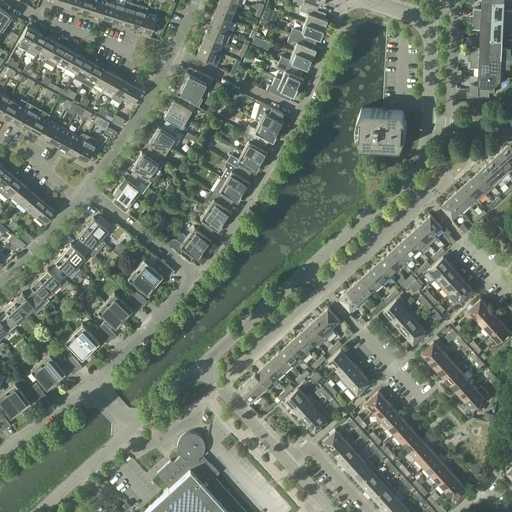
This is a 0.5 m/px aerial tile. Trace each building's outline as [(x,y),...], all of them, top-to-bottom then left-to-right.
[(70,0),(69,6),(79,9),(81,0),(70,0)] [(81,0),(79,9),(90,12),(93,0),(81,0)] [(93,0),(90,12),(100,15),(104,0),(93,0)] [(104,0),(100,15),(110,19),(115,2),(115,0),(104,0)] [(125,0),(115,0),(115,2),(110,19),(121,22),(126,6),(127,1),(125,0)] [(237,0),(219,0),(218,4),(234,10),(238,0),(237,0)] [(322,6),(324,0),(292,0),(292,2),(301,5),(301,4),(317,10),(319,5),(322,6)] [(471,15),(471,18),(493,20),(493,0),(482,0),(482,9),(474,8),(473,15),(471,15)] [(493,0),(493,20),(511,20),(511,10),(504,10),(505,0),(503,0),(493,0)] [(126,6),(121,22),(131,25),(137,4),(127,1),(126,6)] [(146,12),(147,7),(137,4),(131,25),(141,28),(146,12)] [(234,10),(218,4),(214,14),(230,20),(234,10)] [(308,13),(304,22),(323,29),(327,20),(324,18),(326,13),(317,10),(301,4),(301,5),(299,10),(308,13)] [(0,7),(0,27),(2,29),(5,24),(5,25),(11,15),(0,7)] [(266,8),(261,21),(272,25),(277,12),(266,8)] [(154,23),(157,15),(146,12),(141,28),(152,32),(152,30),(158,32),(160,25),(154,23)] [(214,14),(210,24),(226,30),(230,20),(214,14)] [(481,29),(481,38),(492,39),(493,20),(471,18),(470,22),(473,22),(473,28),(481,29)] [(511,20),(493,20),(492,39),(503,39),(503,30),(511,30),(511,24),(511,20)] [(320,38),(323,29),(304,22),(301,30),(292,27),(290,33),(315,42),(317,37),(320,38)] [(226,30),(210,24),(205,34),(221,40),(226,30)] [(26,50),(36,31),(27,26),(16,44),(17,45),(26,50)] [(244,27),(241,34),(248,37),(251,30),(244,27)] [(38,52),(46,36),(36,31),(26,50),(36,55),(38,52)] [(312,48),(315,42),(290,33),(287,40),(287,41),(292,43),(293,40),(297,42),(293,51),(312,58),(316,49),(312,48)] [(205,34),(201,44),(217,50),(221,40),(205,34)] [(46,36),(38,52),(47,57),(56,42),(46,36)] [(255,36),(253,43),(267,49),(270,42),(255,36)] [(491,58),(492,39),(481,38),(480,47),(472,47),(471,53),(469,53),(469,57),(491,58)] [(503,39),(492,39),(491,58),(511,58),(511,54),(510,55),(511,48),(502,48),(503,39)] [(65,47),(56,42),(47,57),(45,61),(54,67),(57,62),(65,47)] [(197,55),(210,60),(209,63),(216,66),(222,52),(217,51),(217,50),(201,44),(197,55)] [(65,47),(57,62),(66,67),(75,52),(65,47)] [(312,58),(293,51),(290,59),(281,55),(279,61),(303,71),(305,66),(308,67),(312,58)] [(75,52),(66,67),(76,72),(84,57),(75,52)] [(255,57),(247,53),(244,61),(251,64),(255,57)] [(84,57),(76,72),(73,77),(83,82),(94,62),(84,57)] [(490,77),(491,58),(469,57),(468,60),(471,60),(471,67),(479,67),(479,76),(490,77)] [(511,58),(491,58),(490,77),(501,77),(502,68),(510,69),(510,62),(511,62),(511,58)] [(236,59),(230,73),(233,74),(234,75),(241,60),(236,59)] [(300,76),(303,71),(279,61),(277,66),(285,70),(281,78),(300,87),(304,78),(300,76)] [(94,83),(95,83),(103,68),(94,62),(83,82),(92,87),(94,83)] [(103,68),(95,83),(104,88),(113,73),(103,68)] [(188,72),(183,81),(192,85),(201,90),(206,82),(209,84),(212,78),(194,69),(191,74),(188,72)] [(122,78),(113,73),(104,88),(114,93),(122,78)] [(295,96),(300,87),(281,78),(281,79),(275,76),(271,84),(269,83),(266,89),(290,100),(292,95),(295,96)] [(501,77),(490,77),(479,76),(478,85),(470,85),(470,91),(467,91),(467,95),(489,97),(490,92),(495,92),(495,86),(501,80),(501,77)] [(114,93),(123,98),(132,83),(122,78),(114,93)] [(199,96),(201,90),(192,85),(183,81),(179,90),(182,91),(180,96),(190,102),(199,107),(203,98),(199,96)] [(217,90),(214,97),(219,99),(226,85),(221,83),(216,81),(212,88),(217,90)] [(141,89),(132,83),(123,98),(133,104),(141,89)] [(0,112),(1,113),(9,97),(0,92),(0,112)] [(190,102),(180,96),(177,101),(174,99),(169,108),(186,118),(191,109),(187,107),(190,102)] [(9,97),(1,113),(10,118),(19,103),(9,97)] [(21,98),(19,103),(10,118),(20,123),(31,104),(21,98)] [(259,121),(259,120),(278,130),(284,120),(280,118),(283,113),(260,101),(259,103),(255,118),(259,121)] [(20,123),(30,128),(40,109),(31,104),(20,123)] [(186,118),(169,108),(164,116),(167,118),(164,123),(174,129),(179,132),(180,130),(182,131),(185,125),(183,124),(186,118)] [(357,133),(357,135),(360,146),(401,147),(405,138),(406,136),(406,134),(407,132),(407,130),(407,128),(407,126),(407,124),(406,122),(406,121),(403,110),(381,109),(362,108),(358,118),(357,120),(357,122),(356,124),(356,126),(356,128),(356,130),(356,132),(357,133)] [(50,114),(40,109),(30,128),(39,133),(47,118),(50,114)] [(124,119),(121,117),(115,114),(111,120),(121,125),(124,119)] [(57,124),(47,118),(39,133),(48,139),(57,124)] [(109,122),(104,119),(101,126),(106,128),(109,122)] [(245,132),(251,136),(266,144),(269,139),(273,141),(278,130),(259,120),(259,121),(255,128),(249,124),(245,132)] [(179,132),(174,129),(164,123),(161,128),(158,126),(153,134),(170,145),(175,137),(180,140),(183,134),(179,132)] [(66,129),(57,124),(48,139),(58,144),(66,129)] [(76,134),(66,129),(58,144),(67,149),(76,134)] [(211,134),(206,131),(199,143),(204,146),(211,134)] [(79,136),(76,134),(67,149),(77,154),(88,135),(84,133),(83,133),(81,133),(80,134),(79,136)] [(151,144),(148,149),(162,158),(165,153),(170,145),(153,134),(148,143),(151,144)] [(88,135),(77,154),(87,160),(97,140),(88,135)] [(251,136),(243,150),(262,161),(267,151),(264,149),(266,144),(251,136)] [(503,149),(511,159),(511,144),(510,142),(503,149)] [(162,158),(148,149),(145,154),(142,151),(136,160),(153,171),(156,166),(158,168),(163,161),(161,160),(162,158)] [(509,172),(511,169),(511,159),(503,149),(495,156),(509,172)] [(243,150),(238,158),(230,154),(227,160),(249,174),(252,169),(256,171),(262,161),(243,150)] [(190,156),(197,161),(199,156),(192,152),(190,156)] [(487,163),(502,179),(509,172),(495,156),(487,163)] [(134,170),(131,174),(147,186),(151,181),(148,179),(153,171),(136,160),(131,168),(134,170)] [(246,179),(249,174),(227,160),(225,163),(225,166),(227,167),(221,177),(244,191),(250,181),(246,179)] [(494,186),(502,179),(487,163),(480,170),(492,183),(494,186)] [(0,173),(0,190),(13,175),(5,168),(0,173)] [(492,183),(480,170),(472,177),(484,190),(492,183)] [(142,193),(147,186),(131,174),(127,179),(124,177),(119,184),(135,196),(138,192),(140,193),(142,193)] [(10,195),(21,182),(13,175),(0,190),(0,192),(7,198),(10,195)] [(234,199),(237,201),(244,191),(221,177),(212,191),(231,203),(234,199)] [(484,190),(472,177),(464,184),(479,200),(487,193),(484,190)] [(18,202),(29,189),(21,182),(10,195),(18,202)] [(129,204),(135,196),(119,184),(113,193),(116,195),(112,199),(128,212),(133,207),(129,204)] [(479,200),(464,184),(457,190),(469,204),(472,207),(479,200)] [(38,196),(29,189),(18,202),(27,209),(38,196)] [(469,204),(457,190),(449,197),(461,210),(469,204)] [(170,195),(164,191),(161,196),(167,200),(170,195)] [(228,208),(231,203),(212,191),(203,205),(207,208),(225,220),(231,210),(228,208)] [(35,216),(46,203),(38,196),(27,209),(35,216)] [(502,199),(499,196),(494,201),(497,204),(502,199)] [(461,210),(449,197),(441,205),(453,218),(461,210)] [(491,209),(497,204),(494,201),(488,206),(491,209)] [(55,210),(46,203),(35,216),(43,223),(55,210)] [(204,220),(201,224),(211,232),(215,227),(218,229),(225,220),(207,208),(200,218),(204,220)] [(487,212),(484,209),(479,214),(481,217),(487,212)] [(434,234),(435,234),(442,227),(431,214),(423,222),(434,234)] [(476,222),(481,217),(479,214),(473,219),(476,222)] [(93,217),(86,225),(100,238),(108,229),(111,224),(100,215),(96,219),(93,217)] [(423,222),(415,228),(430,244),(438,237),(435,234),(434,234),(423,222)] [(194,226),(192,229),(187,235),(204,248),(211,239),(208,236),(211,232),(201,224),(198,229),(194,226)] [(469,229),(464,224),(460,226),(465,232),(469,229)] [(81,237),(77,241),(88,251),(94,256),(105,242),(100,238),(86,225),(78,235),(81,237)] [(415,228),(408,235),(419,248),(420,248),(422,251),(430,244),(415,228)] [(32,236),(24,229),(19,235),(28,242),(32,236)] [(26,244),(13,233),(8,239),(21,250),(26,244)] [(197,257),(204,248),(187,235),(182,243),(176,238),(174,238),(172,238),(171,239),(168,243),(190,260),(194,255),(197,257)] [(412,254),(419,248),(408,235),(400,242),(412,255),(412,254)] [(456,241),(451,235),(448,238),(453,243),(456,241)] [(84,256),(88,251),(77,241),(74,246),(71,243),(63,251),(77,264),(85,256),(84,256)] [(412,254),(412,255),(400,242),(393,249),(407,265),(415,258),(412,254)] [(446,250),(443,247),(437,252),(440,255),(446,250)] [(385,256),(397,268),(399,271),(407,265),(393,249),(385,256)] [(58,263),(54,267),(64,277),(68,273),(69,273),(77,264),(63,251),(55,260),(58,263)] [(435,260),(440,255),(437,252),(432,257),(435,260)] [(385,256),(378,263),(389,275),(397,268),(385,256)] [(427,271),(435,279),(451,264),(443,256),(427,271)] [(144,259),(136,268),(155,284),(163,275),(161,274),(165,270),(171,275),(175,270),(158,257),(151,265),(144,259)] [(430,264),(427,261),(422,266),(425,269),(430,264)] [(389,275),(378,263),(370,270),(381,282),(389,275)] [(451,264),(435,279),(442,287),(458,272),(451,264)] [(419,274),(425,269),(422,266),(416,270),(419,274)] [(69,282),(64,277),(54,267),(50,271),(47,268),(39,276),(52,290),(58,284),(62,288),(69,282)] [(136,268),(128,277),(147,294),(155,284),(136,268)] [(374,289),(381,282),(370,270),(362,276),(374,289)] [(442,287),(449,295),(465,280),(458,272),(442,287)] [(415,277),(412,274),(407,279),(410,282),(415,277)] [(46,296),(52,290),(39,276),(30,285),(33,287),(29,291),(39,302),(43,306),(50,300),(46,296)] [(366,296),(374,289),(362,276),(355,283),(366,296)] [(404,288),(410,282),(407,279),(401,284),(404,288)] [(414,283),(419,289),(422,286),(417,280),(414,283)] [(465,280),(449,295),(457,303),(473,289),(465,280)] [(359,303),(366,296),(355,283),(347,290),(359,303)] [(419,289),(414,283),(411,286),(416,291),(419,289)] [(400,291),(397,288),(391,293),(394,297),(400,291)] [(135,289),(131,293),(144,305),(148,301),(140,294),(136,291),(135,289)] [(359,303),(347,290),(340,297),(351,310),(359,303)] [(35,306),(39,302),(29,291),(25,295),(22,292),(13,300),(26,314),(35,306)] [(114,292),(106,301),(124,318),(132,309),(114,292)] [(131,293),(127,298),(131,302),(140,310),(144,305),(131,293)] [(387,303),(394,297),(391,293),(386,298),(384,296),(382,298),(387,303)] [(384,310),(391,318),(408,303),(400,295),(397,299),(396,298),(384,310)] [(438,301),(433,295),(429,298),(435,304),(438,301)] [(476,317),(488,306),(481,298),(469,309),(476,317)] [(17,322),(26,314),(13,300),(5,308),(7,311),(3,315),(13,325),(17,322)] [(427,300),(424,303),(429,309),(432,306),(427,300)] [(106,319),(99,326),(112,338),(116,334),(108,327),(111,323),(115,327),(124,318),(106,301),(97,310),(106,319)] [(385,305),(382,302),(376,307),(379,310),(385,305)] [(415,311),(408,303),(391,318),(399,326),(411,314),(411,315),(415,311)] [(445,309),(440,303),(437,306),(442,312),(445,309)] [(496,314),(488,306),(476,317),(483,325),(496,314)] [(329,307),(320,314),(332,327),(340,320),(329,307)] [(374,315),(379,310),(376,307),(371,312),(374,315)] [(440,314),(435,308),(432,311),(437,317),(440,314)] [(320,314),(312,322),(324,334),(332,327),(320,314)] [(419,323),(411,315),(411,314),(399,326),(406,334),(419,323)] [(503,322),(496,314),(483,325),(491,333),(503,322)] [(8,329),(13,325),(3,315),(0,317),(0,336),(9,330),(8,329)] [(366,321),(361,316),(358,319),(363,324),(366,321)] [(312,322),(304,329),(316,342),(319,345),(327,338),(324,334),(312,322)] [(511,330),(503,322),(491,333),(498,342),(511,330)] [(426,331),(419,323),(406,334),(414,342),(426,331)] [(82,324),(73,332),(90,350),(99,342),(96,338),(82,324)] [(99,326),(95,330),(96,331),(99,334),(107,343),(112,338),(99,326)] [(354,333),(349,328),(346,330),(351,336),(354,333)] [(304,329),(296,336),(308,349),(316,342),(304,329)] [(90,350),(73,332),(64,340),(82,358),(90,350)] [(296,336),(288,344),(303,360),(311,352),(308,349),(296,336)] [(339,340),(334,345),(337,349),(342,344),(339,340)] [(422,352),(429,360),(441,348),(434,340),(422,352)] [(295,367),(303,360),(288,344),(280,351),(292,363),(295,367)] [(331,354),(337,349),(334,345),(328,350),(331,354)] [(441,348),(429,360),(436,368),(449,356),(441,348)] [(329,360),(336,368),(349,357),(341,349),(329,360)] [(292,363),(280,351),(272,358),(283,371),(292,363)] [(49,353),(40,361),(56,380),(65,372),(64,370),(67,368),(73,374),(78,370),(66,357),(64,359),(58,352),(52,357),(49,353)] [(70,353),(66,357),(78,370),(82,366),(70,353)] [(323,355),(318,360),(320,363),(326,358),(323,355)] [(436,368),(444,376),(456,364),(449,356),(436,368)] [(343,376),(356,365),(349,357),(336,368),(343,376)] [(272,358),(264,365),(275,378),(276,378),(283,371),(272,358)] [(56,380),(40,361),(30,369),(47,388),(56,380)] [(456,364),(444,376),(451,384),(463,372),(456,364)] [(264,365),(257,372),(256,372),(268,385),(271,389),(279,382),(276,378),(275,378),(264,365)] [(363,373),(356,365),(343,376),(340,379),(348,387),(351,384),(363,373)] [(307,369),(301,374),(304,378),(310,372),(307,369)] [(247,379),(261,394),(266,389),(268,391),(270,389),(271,389),(268,385),(256,372),(257,372),(256,372),(251,376),(250,376),(247,379)] [(451,384),(458,392),(470,380),(463,372),(451,384)] [(315,382),(319,379),(314,373),(310,377),(315,382)] [(362,389),(371,381),(363,373),(351,384),(348,387),(357,397),(364,390),(362,389)] [(299,383),(304,378),(301,374),(296,379),(299,383)] [(239,387),(241,388),(238,391),(249,404),(252,401),(261,394),(247,379),(244,382),(239,387)] [(329,389),(333,386),(328,380),(324,383),(329,389)] [(470,380),(458,392),(465,400),(478,388),(470,380)] [(20,409),(30,402),(15,382),(5,389),(20,409)] [(36,382),(31,386),(42,400),(47,396),(36,382)] [(291,384),(285,389),(288,392),(294,387),(291,384)] [(324,394),(327,391),(322,385),(319,388),(324,394)] [(478,389),(478,388),(465,400),(473,408),(489,393),(482,385),(478,389)] [(31,386),(26,390),(28,391),(30,394),(37,403),(42,400),(31,386)] [(338,392),(333,386),(329,389),(335,395),(338,392)] [(298,387),(286,399),(293,407),(306,396),(298,387)] [(5,389),(0,393),(0,403),(10,417),(20,409),(5,389)] [(288,392),(285,389),(280,394),(283,397),(288,392)] [(374,410),(386,398),(379,390),(366,402),(374,410)] [(332,397),(327,391),(324,394),(329,400),(332,397)] [(337,397),(342,402),(345,400),(340,394),(337,397)] [(306,396),(293,407),(301,415),(313,404),(306,396)] [(269,404),(272,407),(278,402),(275,398),(269,404)] [(381,418),(393,406),(386,398),(374,410),(381,418)] [(339,405),(334,399),(331,402),(336,408),(339,405)] [(301,415),(308,423),(325,408),(317,400),(313,404),(301,415)] [(401,414),(393,406),(381,418),(388,426),(401,414)] [(332,416),(325,408),(308,423),(315,431),(332,416)] [(0,410),(0,419),(6,428),(10,424),(4,415),(1,412),(0,410)] [(408,422),(401,414),(388,426),(395,434),(408,422)] [(357,425),(352,419),(349,422),(354,427),(357,425)] [(415,430),(408,422),(395,434),(403,442),(415,430)] [(357,430),(361,435),(365,432),(360,427),(357,430)] [(331,448),(343,437),(336,429),(324,440),(331,448)] [(422,438),(415,430),(403,442),(410,450),(422,438)] [(193,432),(192,432),(190,432),(187,432),(182,435),(180,437),(178,440),(177,443),(177,447),(179,452),(181,454),(173,462),(171,460),(156,473),(169,487),(141,511),(246,511),(215,477),(219,472),(202,453),(203,452),(204,449),(205,446),(204,443),(203,440),(202,437),(199,435),(196,433),(193,432)] [(365,432),(361,435),(367,441),(370,438),(365,432)] [(331,448),(338,456),(351,445),(343,437),(331,448)] [(430,447),(422,438),(410,450),(417,458),(430,447)] [(371,446),(376,452),(379,449),(374,443),(371,446)] [(338,456),(345,464),(358,453),(351,445),(338,456)] [(430,447),(417,458),(425,466),(437,455),(430,447)] [(379,449),(376,452),(381,457),(384,454),(379,449)] [(345,464),(353,473),(365,461),(358,453),(345,464)] [(444,463),(437,455),(425,466),(432,474),(444,463)] [(353,473),(360,480),(375,466),(368,458),(365,461),(353,473)] [(452,471),(444,463),(432,474),(439,482),(452,471)] [(393,465),(390,467),(396,473),(399,471),(393,465)] [(383,474),(375,466),(360,480),(367,489),(383,474)] [(459,479),(452,471),(439,482),(446,490),(459,479)] [(374,497),(390,483),(383,474),(367,489),(374,497)] [(467,487),(459,479),(446,490),(454,499),(455,498),(459,502),(469,492),(465,488),(467,487)] [(408,481),(405,484),(410,489),(413,487),(408,481)] [(390,483),(374,497),(382,505),(394,493),(397,491),(390,483)] [(419,500),(423,497),(418,492),(415,494),(419,500)] [(388,511),(389,511),(401,501),(394,493),(382,505),(388,511)] [(423,497),(419,500),(424,505),(428,503),(423,497)] [(131,505),(127,501),(122,505),(126,509),(131,505)] [(405,511),(409,509),(401,501),(389,511),(405,511)]
